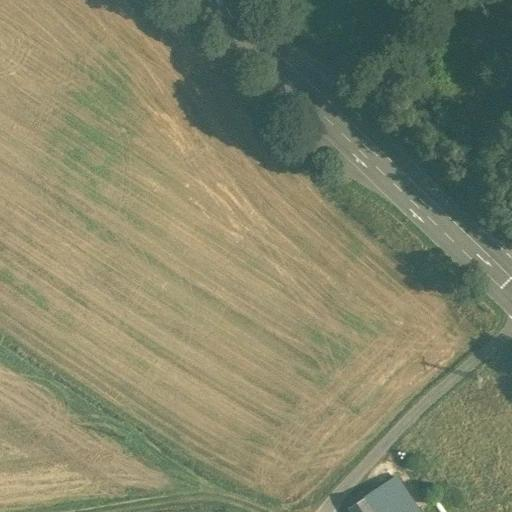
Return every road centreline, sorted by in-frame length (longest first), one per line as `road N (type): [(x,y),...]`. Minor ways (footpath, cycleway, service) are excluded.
road 1 (secondary): [(511,286),(207,0)]
road 2 (track): [(263,511),(125,435),(0,349)]
road 3 (track): [(80,511),(216,490)]
